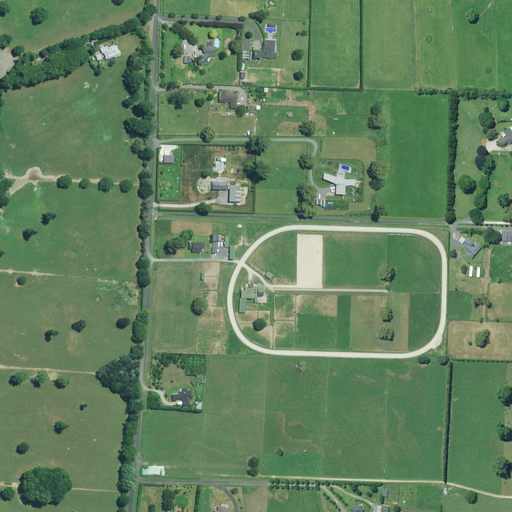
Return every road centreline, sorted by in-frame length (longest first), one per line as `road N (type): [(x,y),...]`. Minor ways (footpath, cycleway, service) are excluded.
road 1 (residential): [(130,511),(156,0)]
road 2 (unknown): [(149,214),(470,222)]
